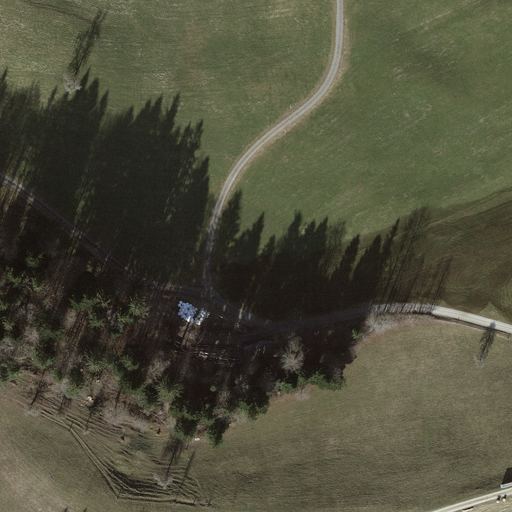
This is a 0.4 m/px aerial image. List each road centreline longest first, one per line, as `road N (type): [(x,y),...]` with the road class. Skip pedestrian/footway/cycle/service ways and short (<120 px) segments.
road 1 (track): [(341,0),(340,50),(327,83),(237,170),(224,198),(208,267),(211,290),(233,312),(276,328),(413,307),(511,329)]
road 2 (track): [(0,177),(128,275),(162,289),(211,290)]
